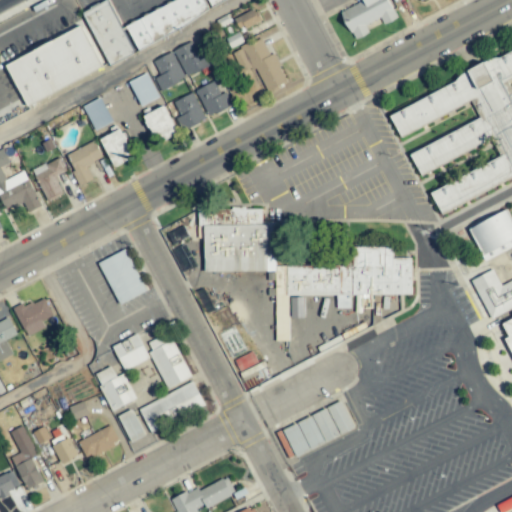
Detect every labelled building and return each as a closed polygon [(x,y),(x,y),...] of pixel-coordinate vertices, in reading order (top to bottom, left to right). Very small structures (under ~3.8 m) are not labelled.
[(108,66),(133,55),(108,0),(107,0),(83,11),(108,66)] [(136,49),(210,14),(203,0),(175,0),(125,24),(136,49)] [(226,0),(207,0),(211,8),(226,0)] [(361,0),(362,2),(340,13),(354,40),(369,33),(365,25),(380,18),(383,25),(396,19),(386,0),(361,0)] [(234,18),(238,29),(260,22),(257,10),(234,18)] [(27,106),(103,69),(82,26),(6,63),(27,106)] [(152,61),(159,76),(154,78),(159,89),(211,66),(205,52),(198,55),(192,42),(152,61)] [(258,67),(263,89),(284,84),(277,53),(267,55),(264,42),(233,49),(238,72),(258,67)] [(511,175),(511,92),(506,78),(511,75),(511,52),(387,109),(399,136),(473,102),(481,120),(409,152),(419,174),(494,141),(502,158),(430,191),(438,209),(511,175)] [(140,106),(158,97),(146,74),(128,82),(140,106)] [(225,93),(220,95),(213,81),(195,91),(208,117),(231,105),(225,93)] [(205,119),(191,93),(171,103),(184,129),(205,119)] [(113,122),(100,98),(82,107),(95,131),(113,122)] [(144,114),(155,143),(177,135),(165,105),(144,114)] [(134,157),(120,129),(99,140),(113,168),(134,157)] [(102,158),(94,141),(65,155),(79,186),(92,180),(86,166),(102,158)] [(24,171),(5,180),(0,168),(0,167),(9,163),(2,149),(0,150),(0,203),(3,211),(22,202),(27,213),(40,207),(24,171)] [(55,176),(66,171),(59,157),(32,170),(46,202),(63,194),(55,176)] [(275,271),(275,341),(287,334),(288,334),(288,318),(303,318),(303,296),(336,296),(336,308),(350,308),(350,295),(411,295),(410,258),(396,258),(389,246),(351,247),(351,253),(344,257),(353,257),(339,265),(277,266),(277,221),(261,222),(261,208),(225,208),(220,211),(197,211),(198,226),(203,226),(204,272),(275,271)] [(482,255),(511,239),(511,222),(506,210),(469,229),(482,255)] [(511,246),(511,240),(482,256),(485,261),(511,246)] [(98,262),(117,304),(145,292),(126,249),(98,262)] [(489,319),(511,308),(511,280),(500,286),(493,270),(471,280),(489,319)] [(12,309),(26,336),(44,327),(41,321),(52,315),(43,298),(24,308),(22,304),(12,309)] [(0,360),(12,355),(5,340),(16,335),(7,315),(0,318),(0,360)] [(511,315),(498,322),(511,352),(511,315)] [(166,388),(190,376),(169,333),(148,343),(151,351),(148,352),(166,388)] [(124,370),(149,358),(137,334),(112,347),(124,370)] [(234,360),(238,371),(256,363),(252,353),(234,360)] [(123,374),(116,377),(111,366),(94,375),(111,410),(135,398),(123,374)] [(138,409),(150,432),(204,406),(193,382),(138,409)] [(354,428),(341,401),(277,431),(281,441),(289,459),(354,428)] [(118,416),(129,443),(144,437),(133,410),(118,416)] [(119,443),(110,425),(77,441),(86,459),(119,443)] [(42,482),(31,458),(36,456),(23,426),(9,432),(19,454),(11,458),(25,490),(42,482)] [(51,443),(58,463),(77,457),(69,436),(51,443)] [(0,496),(19,488),(11,471),(0,476),(0,496)] [(171,502),(176,511),(197,511),(233,494),(225,476),(171,502)]
